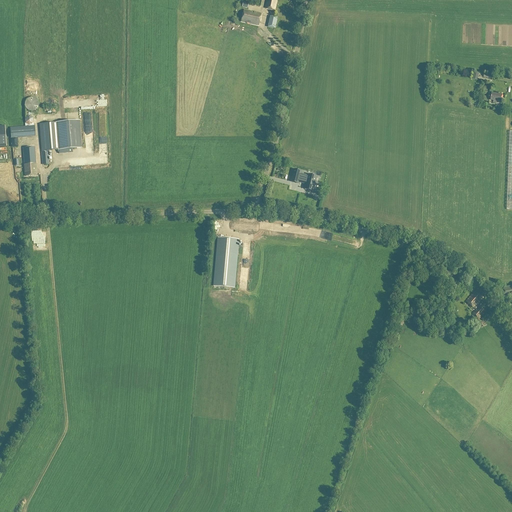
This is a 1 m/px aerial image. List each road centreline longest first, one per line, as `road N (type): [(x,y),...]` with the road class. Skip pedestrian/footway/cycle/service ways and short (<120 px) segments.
road 1 (track): [(25,511),(67,423),(47,218)]
road 2 (unclassified): [(511,322),(484,288),(426,248),(256,210)]
road 3 (unclassified): [(256,210),(0,220)]
road 4 (unclassified): [(256,210),(306,0)]
